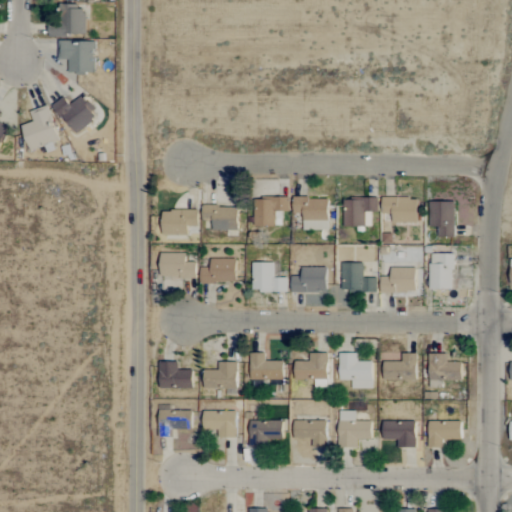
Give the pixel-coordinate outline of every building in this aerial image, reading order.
[(49,36),(85,36),(86,6),(58,5),(57,23),(49,23),(49,36)] [(58,60),(69,60),(68,73),(95,74),(95,42),(59,41),(58,60)] [(70,105),(63,97),(53,106),(76,135),(96,118),(91,113),(95,109),(83,94),(70,105)] [(29,150),(59,142),(49,106),(30,111),(33,123),(22,126),(29,150)] [(0,148),(8,126),(0,122),(0,114),(1,111),(0,111),(0,148)] [(282,212),(289,212),(289,198),(254,198),(254,226),(282,226),(282,212)] [(328,198),(293,199),(293,214),(303,213),(303,231),(329,230),(328,198)] [(343,227),(372,228),(372,213),(378,213),(378,199),(344,198),(343,227)] [(418,198),(382,198),(382,214),(392,215),(392,223),(418,224),(418,198)] [(437,238),(455,237),(454,202),(429,202),(429,228),(437,228),(437,238)] [(238,230),(237,206),(203,207),(203,221),(213,221),(213,231),(238,230)] [(163,211),(162,235),(187,236),(187,226),(198,227),(198,211),(163,211)] [(187,254),(161,253),(161,278),(196,278),(196,263),(187,262),(187,254)] [(454,255),(430,254),(429,290),(453,291),(454,255)] [(201,283),(236,284),(236,260),(210,259),(210,268),(201,268),(201,283)] [(288,278),(274,278),(274,264),(252,263),(252,293),(288,293),(288,278)] [(341,292),(377,292),(377,279),(364,279),(364,264),(341,263),(341,292)] [(327,268),(301,268),(301,277),(291,277),(291,293),(327,293),(327,268)] [(381,277),(381,293),(416,293),(416,268),(391,268),(391,277),(381,277)] [(250,380),(283,381),(283,362),(264,361),(265,353),(251,353),(250,380)] [(372,361),(358,362),(358,353),(339,354),(339,381),(352,380),(352,390),(373,389),(372,361)] [(328,354),(309,354),(309,362),(295,361),(294,380),(315,381),(314,388),(327,389),(328,354)] [(383,381),(417,381),(416,354),(402,354),(402,362),(383,362),(383,381)] [(447,354),(429,355),(430,381),(462,381),(462,362),(447,363),(447,354)] [(192,370),(179,371),(178,362),(159,363),(160,389),(193,389),(192,370)] [(218,371),(204,371),(204,389),(238,390),(238,363),(218,363),(218,371)] [(193,413),(160,411),(159,429),(192,430),(193,413)] [(236,411),(203,412),(204,431),(218,430),(218,439),(237,438),(236,411)] [(356,412),(340,412),(339,448),(358,449),(358,441),(372,441),(373,422),(356,421),(356,412)] [(250,421),(250,447),(268,448),(268,440),(282,440),(283,421),(250,421)] [(294,439),(312,440),(312,448),(327,448),(328,422),(294,421),(294,439)] [(462,422),(429,421),(429,448),(444,449),(444,440),(461,441),(462,422)] [(416,448),(416,422),(383,423),(384,440),(398,440),(398,449),(416,448)]
